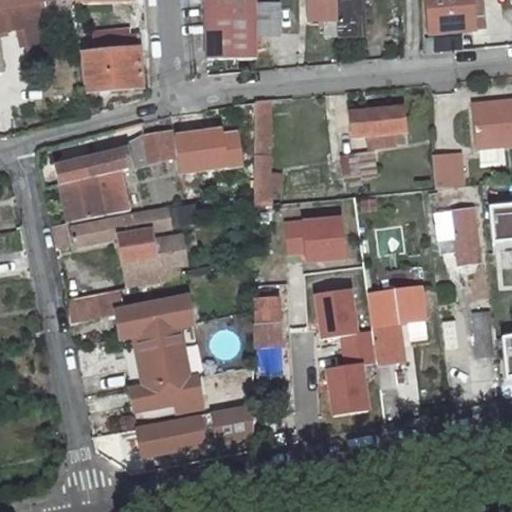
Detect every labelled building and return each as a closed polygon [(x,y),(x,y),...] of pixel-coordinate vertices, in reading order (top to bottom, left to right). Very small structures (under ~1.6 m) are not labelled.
[(0,0),(0,28),(20,25),(24,50),(44,47),(37,1),(40,0),(0,0)] [(255,41),(255,11),(255,0),(206,0),(208,53),(254,53),(255,41)] [(323,42),(337,42),(336,0),(309,0),(310,23),(323,24),(323,42)] [(364,37),(362,0),(339,0),(340,38),(364,37)] [(424,0),(427,34),(474,30),(474,23),(484,22),(482,0),(424,0)] [(255,11),(255,41),(277,42),(278,11),(255,11)] [(474,30),(484,30),(484,22),(474,23),(474,30)] [(135,50),(135,31),(75,34),(83,93),(139,90),(138,50),(135,50)] [(254,103),(254,133),(272,133),(272,100),(254,103)] [(511,102),(474,107),(479,148),(511,144),(511,102)] [(375,134),(375,140),(388,139),(388,133),(404,131),(402,108),(350,114),(353,137),(375,134)] [(168,133),(143,138),(148,163),(170,158),(173,159),(168,133)] [(272,133),(254,133),(254,207),(282,204),(282,172),(272,172),(272,133)] [(143,138),(127,152),(132,169),(149,166),(148,163),(143,138)] [(233,140),(203,144),(205,158),(202,159),(206,187),(237,182),(233,140)] [(61,184),(123,171),(132,169),(127,152),(58,166),(61,184)] [(365,169),(364,154),(341,156),(342,172),(365,169)] [(463,154),(452,155),(455,187),(466,186),(463,154)] [(452,155),(433,157),(437,189),(455,187),(452,155)] [(132,212),(123,171),(61,184),(69,223),(132,212)] [(511,202),(487,205),(492,253),(511,251),(511,202)] [(455,236),(458,264),(480,261),(474,208),(434,214),(438,238),(455,236)] [(75,228),(79,247),(167,230),(163,211),(75,228)] [(346,259),(342,219),(285,225),(288,254),(305,253),(306,263),(346,259)] [(51,229),(57,250),(73,246),(66,224),(51,229)] [(177,268),(170,270),(167,255),(123,263),(127,288),(166,281),(178,279),(177,268)] [(122,303),(168,295),(166,281),(127,288),(98,293),(100,298),(67,305),(71,324),(110,316),(108,305),(122,303)] [(377,364),(380,388),(395,387),(392,364),(405,362),(400,322),(424,319),(420,289),(370,295),(379,362),(376,362),(377,364)] [(345,352),(375,348),(373,332),(357,334),(351,291),(316,296),(323,340),(343,337),(345,352)] [(187,297),(124,310),(117,311),(117,315),(121,338),(134,335),(144,383),(189,375),(179,327),(193,324),(187,297)] [(259,321),(284,320),(283,297),(258,298),(259,321)] [(108,305),(110,316),(117,315),(117,311),(124,310),(122,303),(108,305)] [(473,317),(478,355),(491,353),(487,315),(473,317)] [(444,321),(445,348),(459,348),(458,321),(444,321)] [(279,326),(256,328),(261,378),(276,376),(276,380),(283,380),(279,326)] [(121,338),(132,386),(144,383),(134,335),(121,338)] [(505,379),(511,377),(511,335),(501,337),(505,379)] [(362,366),(377,364),(376,362),(375,348),(345,352),(347,368),(327,371),(334,418),(369,413),(362,366)] [(201,410),(197,377),(132,388),(135,410),(147,408),(148,414),(178,409),(179,414),(201,410)] [(254,405),(220,412),(225,441),(254,436),(254,405)] [(198,419),(140,430),(144,456),(203,445),(198,419)]
